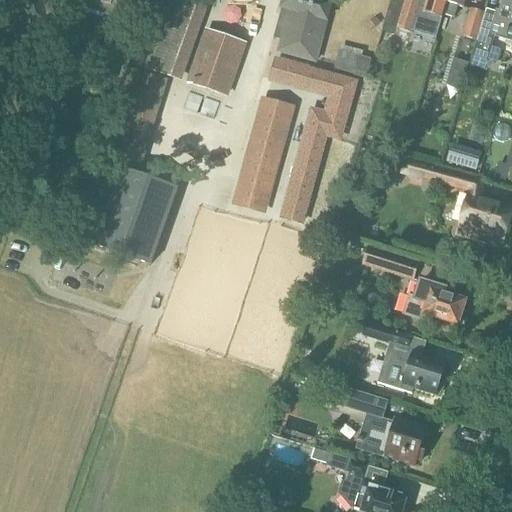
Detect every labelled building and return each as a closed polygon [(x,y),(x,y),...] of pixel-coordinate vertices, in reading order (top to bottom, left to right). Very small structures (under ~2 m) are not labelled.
[(0,0),(0,16),(9,15),(12,27),(14,39),(24,37),(24,41),(50,35),(47,20),(55,18),(53,6),(60,4),(58,0),(0,0)] [(92,0),(92,1),(91,0),(90,3),(93,3),(90,10),(104,15),(115,18),(118,8),(123,10),(126,0),(156,0),(160,1),(160,0),(92,0)] [(204,0),(171,0),(147,68),(176,79),(204,0)] [(330,4),(317,0),(282,0),(280,8),(289,11),(277,52),(313,62),(314,61),(315,56),(330,4)] [(391,0),(381,32),(389,34),(390,35),(395,36),(405,0),(391,0)] [(406,2),(397,32),(412,36),(417,17),(430,21),(432,14),(444,17),(448,0),(418,0),(417,5),(406,2)] [(448,0),(444,17),(455,20),(458,7),(465,9),(467,0),(448,0)] [(476,42),(475,46),(471,57),(487,61),(496,33),(504,35),(508,23),(511,23),(511,0),(503,0),(499,15),(496,14),(491,33),(480,30),(476,42)] [(476,42),(480,30),(484,15),(470,11),(462,37),(476,42)] [(369,32),(380,24),(377,18),(365,26),(369,32)] [(208,31),(189,84),(223,95),(241,43),(208,31)] [(337,51),(333,65),(354,71),(353,75),(363,78),(368,60),(337,51)] [(271,80),(272,79),(302,88),(302,89),(304,89),(304,88),(341,99),(346,83),(308,73),(309,71),(307,71),(307,72),(276,63),(276,62),(275,62),(269,80),(271,80)] [(137,171),(135,170),(163,81),(144,75),(144,77),(145,77),(118,165),(117,164),(116,166),(136,172),(137,171)] [(292,107),(263,99),(233,204),(261,212),(292,107)] [(310,115),(311,115),(282,217),(281,217),(281,218),(301,224),(301,222),(300,222),(323,135),(336,138),(336,139),(337,140),(342,122),(311,113),(310,115)] [(388,130),(385,142),(394,144),(397,133),(388,130)] [(374,146),(362,162),(378,174),(389,158),(374,146)] [(476,180),(427,167),(428,165),(407,159),(402,176),(423,182),(424,180),(472,193),(476,180)] [(511,168),(499,164),(493,181),(511,187),(511,168)] [(501,247),(511,210),(481,201),(481,199),(468,195),(460,224),(472,228),(469,238),(501,247)] [(92,246),(144,265),(149,267),(159,241),(154,239),(101,219),(92,246)] [(377,250),(371,269),(411,282),(415,269),(418,263),(377,250)] [(457,322),(462,319),(464,311),(462,306),(463,303),(452,299),(454,294),(420,283),(415,299),(408,297),(403,315),(422,321),(424,315),(456,325),(457,322)] [(378,329),(375,339),(382,341),(382,342),(390,345),(390,346),(395,347),(405,350),(409,338),(393,334),(378,329)] [(395,347),(383,386),(394,389),(412,394),(414,387),(436,393),(436,391),(440,392),(444,380),(440,379),(444,368),(422,361),(427,344),(409,338),(405,350),(395,347)] [(349,390),(344,408),(366,415),(383,420),(383,419),(388,402),(349,390)] [(366,415),(356,449),(413,467),(416,459),(421,461),(426,445),(420,443),(424,432),(392,422),(383,419),(383,420),(366,415)] [(350,460),(328,454),(313,449),(310,460),(325,465),(325,466),(348,473),(341,495),(352,508),(351,509),(360,511),(400,511),(406,496),(361,483),(367,466),(350,461),(350,460)] [(278,504),(278,485),(265,485),(264,504),(278,504)]
